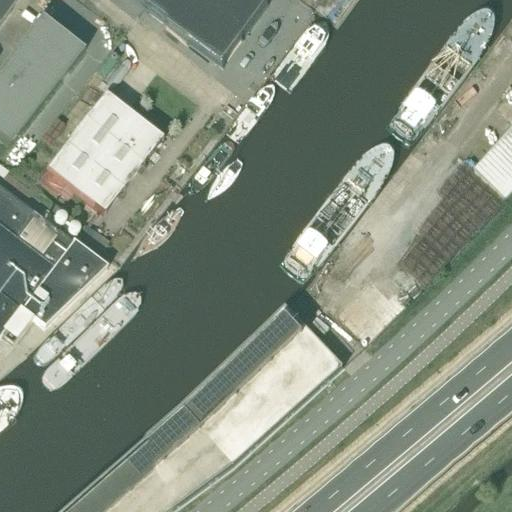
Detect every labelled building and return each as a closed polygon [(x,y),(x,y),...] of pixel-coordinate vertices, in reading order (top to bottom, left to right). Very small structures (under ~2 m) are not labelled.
[(0,0),(0,26),(19,0),(0,0)] [(123,0),(218,74),(265,14),(247,0),(123,0)] [(82,54),(40,20),(0,69),(0,140),(8,147),(82,54)] [(163,144),(106,100),(48,176),(105,220),(163,144)] [(511,195),(511,134),(474,176),(505,203),(511,195)] [(0,177),(8,184),(12,178),(0,168),(0,177)] [(0,365),(33,323),(44,332),(107,271),(73,245),(72,246),(0,191),(0,365)] [(102,254),(108,245),(87,229),(80,237),(102,254)] [(175,511),(233,470),(343,371),(286,311),(179,413),(65,511),(175,511)]
